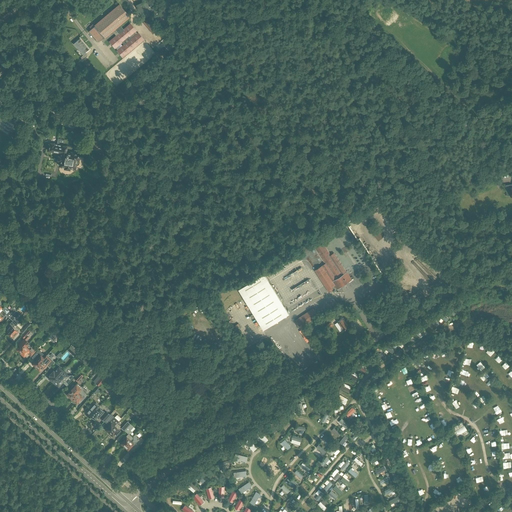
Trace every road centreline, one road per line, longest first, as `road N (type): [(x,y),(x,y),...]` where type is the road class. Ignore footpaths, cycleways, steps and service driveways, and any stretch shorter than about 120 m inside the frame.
road 1 (unclassified): [(468,280),(138,494)]
road 2 (residential): [(138,494),(0,370)]
road 3 (primary): [(129,501),(0,386)]
road 4 (primary): [(0,399),(123,507)]
